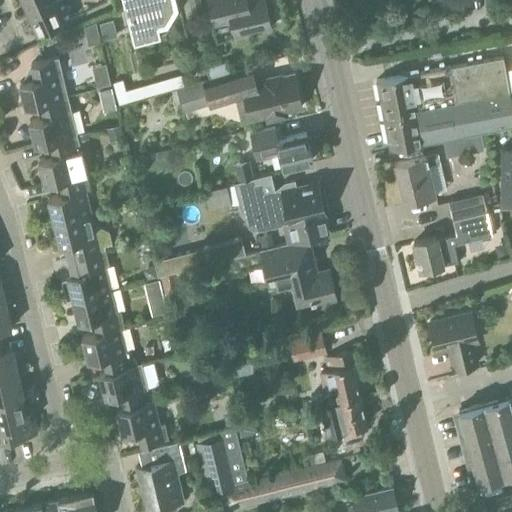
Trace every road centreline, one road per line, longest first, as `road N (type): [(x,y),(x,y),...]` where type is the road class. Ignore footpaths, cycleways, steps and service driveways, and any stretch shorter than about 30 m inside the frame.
road 1 (tertiary): [(437,511),(328,54)]
road 2 (residential): [(71,464),(0,196)]
road 3 (residential): [(328,54),(511,7)]
